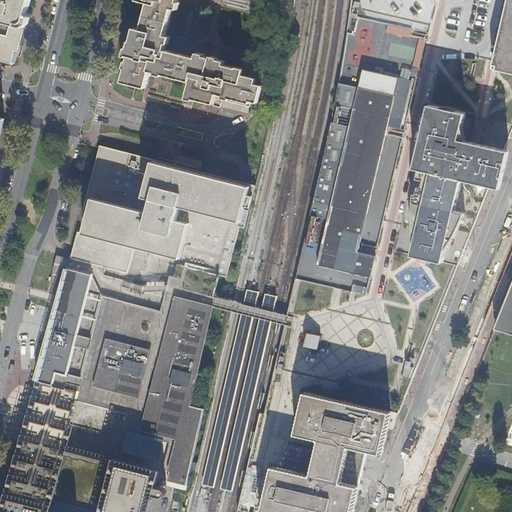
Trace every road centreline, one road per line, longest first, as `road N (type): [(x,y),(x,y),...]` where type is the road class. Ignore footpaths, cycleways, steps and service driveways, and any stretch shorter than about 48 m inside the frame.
road 1 (secondary): [(0,374),(75,113)]
road 2 (secondary): [(41,96),(0,253)]
road 3 (residential): [(209,130),(78,97)]
road 4 (residential): [(75,113),(205,146)]
